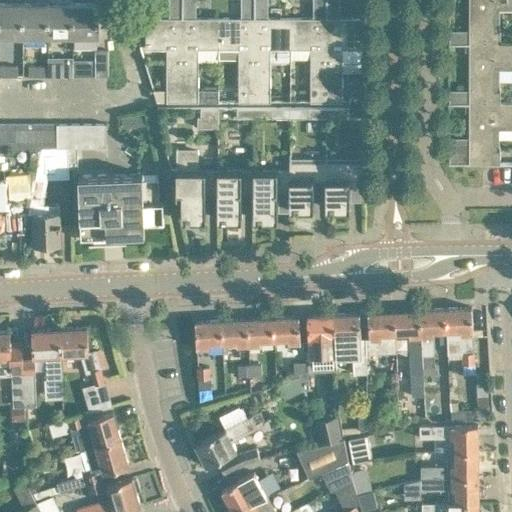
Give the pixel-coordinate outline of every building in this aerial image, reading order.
[(167,100),(182,100),(182,0),(181,0),(182,16),(147,16),(147,10),(146,10),(146,47),(167,47),(167,100)] [(218,87),(198,88),(198,60),(218,60),(218,58),(219,47),(219,16),(183,16),(183,0),(182,0),(182,100),(198,100),(218,100),(218,87)] [(219,47),(218,58),(239,58),(239,100),(254,100),(254,0),(253,0),(254,17),(219,16),(219,47)] [(255,0),(254,0),(254,100),(270,100),(270,57),(290,57),(291,16),(255,16),(255,0)] [(291,16),(290,57),(311,57),(311,101),(326,100),(326,0),(325,0),(326,16),(291,16)] [(326,0),(326,100),(342,101),(342,60),(363,60),(363,11),(362,11),(362,17),(327,17),(327,0),(326,0)] [(500,43),(500,42),(500,26),(496,26),(496,6),(511,6),(511,0),(469,0),(469,42),(449,42),(449,43),(500,43)] [(23,2),(0,2),(0,34),(23,35),(23,2)] [(48,2),(23,2),(23,35),(48,35),(48,2)] [(73,2),(48,2),(48,35),(73,34),(73,2)] [(98,2),(73,2),(73,34),(98,34),(98,2)] [(511,42),(500,42),(500,43),(449,43),(469,43),(469,102),(449,101),(449,102),(500,102),(500,86),(496,86),(496,66),(511,66),(511,42)] [(95,49),(95,74),(108,74),(108,49),(95,49)] [(18,65),(0,64),(0,74),(18,74),(18,65)] [(29,74),(48,74),(48,65),(29,65),(29,74)] [(67,65),(48,65),(48,74),(67,74),(67,65)] [(363,100),(363,87),(356,87),(350,93),(350,100),(363,100)] [(511,101),(500,102),(449,102),(449,103),(469,103),(469,161),(449,161),(449,162),(500,163),(500,145),(499,145),(499,138),(511,137),(511,101)] [(197,126),(218,126),(218,116),(218,107),(201,106),(200,116),(198,116),(198,115),(197,115),(197,126)] [(234,115),(234,116),(254,116),(254,107),(237,107),(237,116),(235,116),(235,115),(234,115)] [(289,107),(272,107),(254,107),(254,116),(289,116),(289,107)] [(289,116),(306,116),(326,116),(326,107),(289,107),(289,116)] [(344,116),(344,107),(326,107),(326,116),(347,116),(347,115),(346,115),(346,116),(344,116)] [(29,148),(42,148),(41,152),(57,148),(57,122),(0,122),(0,147),(4,148),(3,145),(29,145),(29,148)] [(57,148),(67,146),(77,146),(81,146),(81,122),(57,122),(57,148)] [(81,122),(81,146),(93,146),(93,139),(93,122),(81,122)] [(93,122),(93,139),(93,146),(106,146),(106,122),(93,122)] [(48,177),(69,176),(69,166),(68,166),(67,146),(57,148),(41,152),(40,160),(36,176),(32,195),(34,242),(61,242),(60,212),(60,202),(44,203),(44,196),(48,177)] [(68,166),(69,166),(78,165),(77,146),(67,146),(68,166)] [(0,232),(25,231),(30,207),(32,195),(23,196),(21,174),(5,175),(6,177),(0,177),(0,152),(4,152),(4,148),(0,147),(0,232)] [(206,189),(218,189),(218,163),(218,170),(198,170),(198,147),(177,147),(176,163),(176,193),(178,193),(178,189),(182,189),(182,217),(206,217),(206,189)] [(29,148),(29,160),(40,160),(41,152),(42,148),(29,148)] [(278,189),(290,189),(290,152),(290,170),(255,170),(255,163),(254,163),(254,189),(254,217),(278,217),(278,189)] [(314,178),(326,178),(326,152),(326,159),(291,159),(291,152),(290,152),(290,189),(290,207),(314,207),(314,178)] [(326,152),(326,178),(326,207),(350,207),(350,178),(362,178),(362,185),(363,186),(363,152),(362,152),(362,159),(327,159),(327,152),(326,152)] [(242,217),(242,189),(254,189),(254,163),(254,170),(219,170),(219,163),(218,163),(218,189),(218,217),(242,217)] [(79,175),(81,235),(89,234),(89,240),(127,239),(126,233),(145,232),(145,222),(164,221),(164,201),(160,201),(159,174),(157,174),(157,178),(143,178),(143,172),(79,175)] [(446,307),(447,328),(448,353),(460,353),(461,363),(463,363),(463,372),(475,372),(475,359),(472,305),(446,307)] [(446,307),(420,308),(421,334),(433,334),(433,329),(447,328),(446,307)] [(422,353),(421,334),(420,308),(394,309),(395,331),(408,330),(411,393),(424,393),(424,384),(423,366),(423,365),(422,353)] [(382,332),(395,331),(394,309),(368,310),(369,337),(382,336),(382,332)] [(360,311),(334,313),(335,352),(354,351),(354,337),(361,337),(360,311)] [(335,352),(334,313),(307,314),(309,353),(310,370),(336,369),(335,352)] [(299,314),(273,316),(274,337),(288,336),(288,341),(301,340),(299,314)] [(274,337),(273,316),(247,317),(249,343),(261,342),(260,338),(274,337)] [(249,343),(247,317),(221,319),(222,340),(237,339),(237,344),(249,343)] [(209,341),(222,340),(221,319),(195,320),(197,346),(210,345),(209,341)] [(88,325),(60,327),(61,353),(81,352),(87,372),(91,371),(94,383),(91,384),(84,386),(91,411),(94,410),(112,405),(96,349),(89,351),(88,325)] [(60,327),(32,328),(33,348),(33,354),(34,358),(34,367),(47,367),(47,378),(62,377),(61,353),(60,327)] [(10,329),(0,329),(0,373),(13,373),(12,359),(22,359),(23,359),(22,342),(11,342),(10,329)] [(422,353),(423,365),(423,366),(434,365),(434,353),(422,353)] [(365,357),(354,358),(354,369),(365,369),(365,357)] [(23,359),(22,359),(25,405),(36,404),(34,367),(34,358),(23,359)] [(22,359),(12,359),(13,373),(14,405),(25,405),(22,359)] [(286,371),(287,379),(306,373),(306,360),(293,361),(293,370),(286,371)] [(260,362),(250,363),(250,374),(261,373),(260,362)] [(238,363),(238,374),(250,374),(250,363),(238,363)] [(198,365),(199,388),(211,387),(210,365),(198,365)] [(488,405),(487,378),(489,378),(488,371),(476,372),(477,408),(459,408),(457,378),(449,379),(450,420),(475,419),(475,417),(489,417),(489,405),(488,405)] [(11,407),(12,419),(25,419),(25,407),(11,407)] [(264,418),(260,409),(196,442),(207,463),(236,448),(231,439),(262,423),(260,420),(264,418)] [(83,413),(68,418),(71,430),(77,450),(80,449),(96,444),(121,437),(114,410),(85,419),(83,413)] [(315,419),(320,441),(342,436),(337,414),(315,419)] [(368,415),(359,415),(359,427),(369,426),(368,415)] [(434,436),(448,436),(448,450),(478,449),(478,423),(419,424),(419,435),(434,435),(434,436)] [(368,432),(348,437),(352,461),(373,457),(368,432)] [(77,475),(58,481),(58,484),(60,490),(86,482),(86,483),(102,479),(98,466),(102,465),(104,471),(110,470),(129,464),(121,437),(96,444),(80,449),(84,465),(85,467),(91,466),(92,468),(90,468),(91,472),(86,473),(86,472),(80,474),(77,475)] [(296,448),(309,475),(321,470),(321,469),(347,456),(343,437),(336,438),(336,439),(296,448)] [(238,451),(221,460),(227,471),(243,463),(260,458),(257,446),(238,451)] [(448,464),(452,464),(452,476),(478,475),(478,449),(448,450),(448,464)] [(347,456),(321,469),(321,470),(330,489),(335,487),(353,477),(348,459),(347,456)] [(368,466),(353,469),(357,486),(372,483),(368,466)] [(255,470),(222,488),(235,511),(255,500),(268,495),(255,470)] [(78,511),(111,511),(141,504),(133,475),(108,483),(112,497),(77,507),(78,511)] [(456,501),(479,500),(478,475),(452,476),(431,475),(431,476),(420,476),(419,475),(420,488),(422,488),(449,488),(449,501),(456,501)] [(335,487),(345,509),(356,504),(357,503),(360,502),(357,493),(353,477),(335,487)] [(102,479),(86,483),(88,491),(105,487),(102,479)] [(13,511),(42,511),(37,501),(28,483),(15,482),(12,482),(24,507),(13,511)] [(374,489),(357,493),(360,502),(363,509),(377,505),(374,489)] [(60,511),(52,495),(37,501),(42,511),(60,511)] [(235,511),(276,511),(268,495),(255,500),(235,511)] [(478,511),(479,500),(456,501),(449,501),(449,511),(478,511)] [(345,509),(343,510),(343,511),(359,511),(357,503),(356,504),(345,509)]
